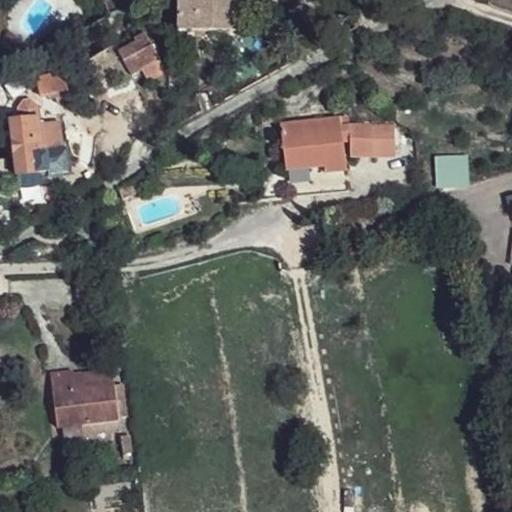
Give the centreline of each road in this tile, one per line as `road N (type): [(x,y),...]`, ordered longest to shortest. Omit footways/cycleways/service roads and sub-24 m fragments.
road 1 (residential): [(0,254),(183,133),(437,0)]
road 2 (unknown): [(41,227),(97,259),(135,265),(511,191)]
road 3 (unknown): [(270,240),(325,511)]
